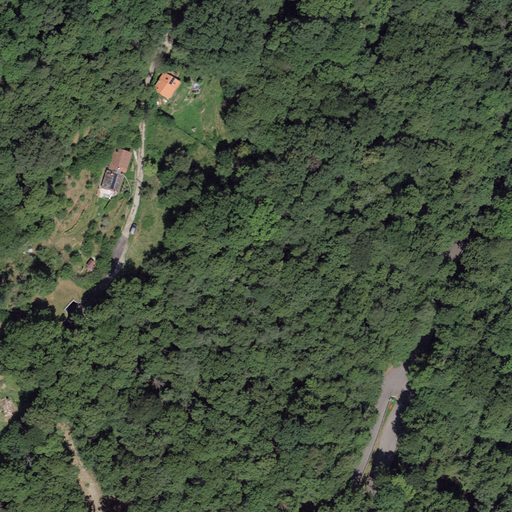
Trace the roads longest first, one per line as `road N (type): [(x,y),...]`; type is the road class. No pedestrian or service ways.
road 1 (residential): [(140,148),(134,209),(113,270),(66,324),(0,371)]
road 2 (tertiary): [(403,375),(451,250),(511,154)]
road 3 (tertiary): [(297,511),(348,488),(376,407),(403,375)]
road 4 (track): [(140,148),(150,76),(195,0)]
road 5 (tertiary): [(403,375),(403,407),(367,511)]
